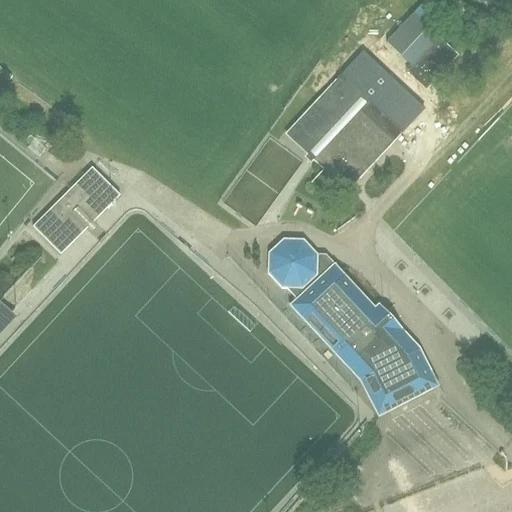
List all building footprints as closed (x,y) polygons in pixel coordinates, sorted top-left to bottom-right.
[(413,15),(386,43),(401,57),(411,67),(406,72),(426,90),(457,57),(437,38),(431,32),(413,15)] [(341,77),(286,135),(307,154),(314,161),(315,163),(324,170),(311,184),(326,197),(338,184),(340,185),(347,192),(348,191),(356,182),(361,177),(394,141),(401,133),(420,114),(423,110),(419,106),(414,102),(402,115),(383,96),(386,93),(367,76),(376,66),(363,53),(341,77)] [(92,169),(33,228),(58,255),(84,230),(118,196),(92,169)] [(344,232),(359,220),(353,213),(338,226),(344,232)] [(268,274),(282,289),(287,289),(297,300),(290,307),(304,322),(311,316),(338,344),(331,351),(358,380),(376,414),(378,418),(434,390),(414,351),(391,326),(395,324),(387,315),(386,314),(389,312),(388,311),(386,313),(378,305),(375,309),(351,283),(326,256),(318,256),(304,241),(284,240),(269,254),(268,274)] [(10,313),(0,303),(0,334),(16,318),(10,313)]
